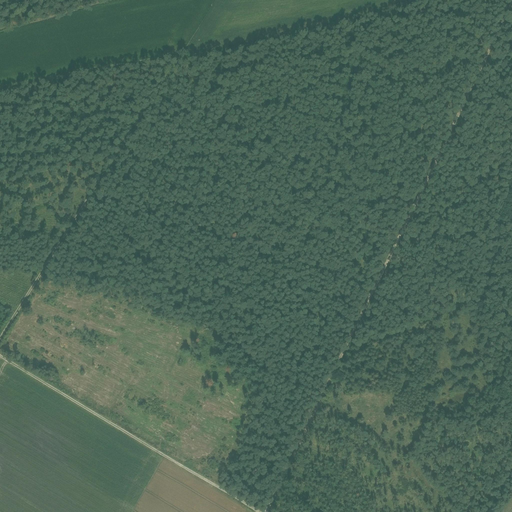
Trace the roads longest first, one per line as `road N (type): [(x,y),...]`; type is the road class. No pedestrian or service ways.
road 1 (track): [(266,511),(511,9)]
road 2 (track): [(252,511),(0,357)]
road 3 (track): [(0,340),(83,208)]
